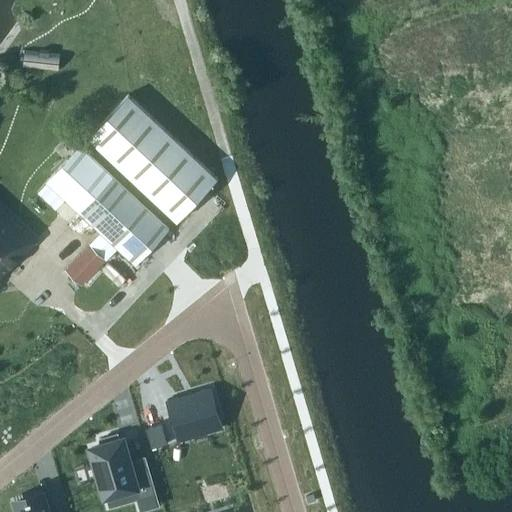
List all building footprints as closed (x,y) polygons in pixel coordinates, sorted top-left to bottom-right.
[(30,50),(29,50),(29,52),(28,65),(27,65),(27,67),(28,67),(57,70),(57,68),(58,55),(59,55),(59,53),(30,50)] [(126,92),(86,135),(176,218),(216,175),(126,92)] [(76,142),(43,178),(78,211),(134,263),(168,227),(112,175),(76,142)] [(0,282),(0,283),(0,282),(0,275),(34,239),(0,207),(0,282)] [(89,243),(66,268),(81,283),(105,258),(89,243)] [(211,393),(167,405),(177,437),(202,430),(204,438),(223,432),(211,393)] [(162,428),(146,433),(152,453),(168,448),(162,428)] [(101,444),(91,447),(105,493),(133,485),(140,509),(158,504),(146,464),(130,469),(121,439),(118,439),(116,433),(99,438),(101,444)] [(46,511),(42,497),(15,505),(17,511),(46,511)]
